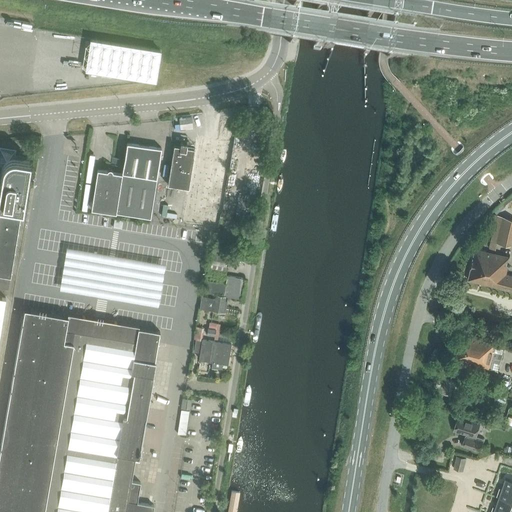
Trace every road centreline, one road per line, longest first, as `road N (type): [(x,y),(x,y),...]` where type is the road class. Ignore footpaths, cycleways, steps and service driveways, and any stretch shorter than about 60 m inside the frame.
road 1 (unclassified): [(266,75),(277,100),(210,511)]
road 2 (primary): [(347,511),(397,273),(453,184),(511,132)]
road 3 (unclassified): [(382,511),(430,278),(463,227),(511,180)]
road 4 (primary): [(157,0),(511,51)]
road 5 (unclassified): [(0,119),(207,98),(266,75)]
road 6 (unknown): [(184,313),(161,511)]
road 7 (primary): [(511,18),(381,0)]
